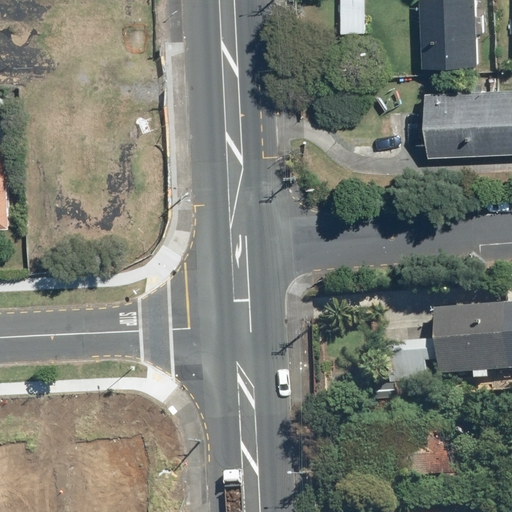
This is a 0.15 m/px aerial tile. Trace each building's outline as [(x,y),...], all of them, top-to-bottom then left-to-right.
[(36,0),(36,1),(0,1),(0,43),(3,44),(3,58),(106,57),(106,38),(122,38),(122,0),(120,0),(64,0),(63,0),(36,0)] [(344,0),(346,30),(370,29),(368,0),(344,0)] [(422,0),(427,67),(482,64),(478,0),(422,0)] [(511,88),(428,93),(432,157),(511,152),(511,88)] [(150,100),(103,101),(103,131),(151,130),(150,100)] [(127,231),(128,151),(104,150),(104,139),(72,138),(71,187),(62,187),(62,204),(75,205),(75,230),(127,231)] [(0,143),(0,227),(15,227),(10,143),(0,143)] [(511,302),(437,309),(443,377),(511,371),(511,302)] [(389,344),(393,384),(432,380),(428,340),(389,344)] [(394,440),(397,477),(497,470),(493,415),(417,420),(418,438),(394,440)] [(142,511),(141,436),(85,437),(85,470),(76,470),(77,483),(88,483),(88,511),(142,511)] [(21,447),(0,447),(0,508),(3,509),(2,511),(37,511),(38,502),(51,502),(52,461),(21,460),(21,447)]
